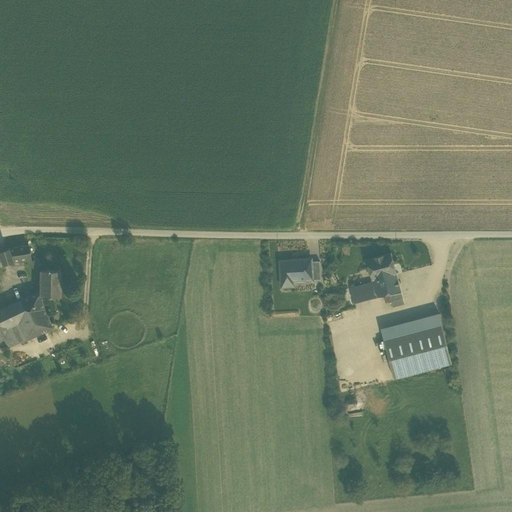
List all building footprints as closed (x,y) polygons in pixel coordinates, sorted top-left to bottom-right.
[(0,251),(0,253),(3,264),(10,262),(26,259),(30,259),(28,246),(6,249),(0,251)] [(4,338),(9,348),(52,328),(44,310),(40,297),(39,297),(39,291),(32,294),(30,290),(24,293),(26,297),(0,309),(0,265),(3,264),(0,253),(0,330),(1,330),(4,338)] [(367,259),(372,280),(396,273),(391,253),(367,259)] [(36,267),(37,268),(42,265),(36,258),(32,261),(36,267)] [(281,262),(283,286),(293,285),(293,280),(311,279),(312,279),(311,262),(310,260),(281,262)] [(311,279),(311,280),(321,279),(320,261),(311,262),(312,279),(311,279)] [(40,297),(59,297),(60,271),(39,270),(39,291),(39,297),(40,297)] [(373,282),(367,284),(350,288),(354,303),(371,298),(401,291),(396,273),(372,280),(373,282)] [(389,295),(392,307),(404,304),(401,292),(389,295)] [(381,328),(384,340),(442,324),(439,313),(381,328)] [(384,340),(394,378),(414,373),(452,363),(442,324),(384,340)]
